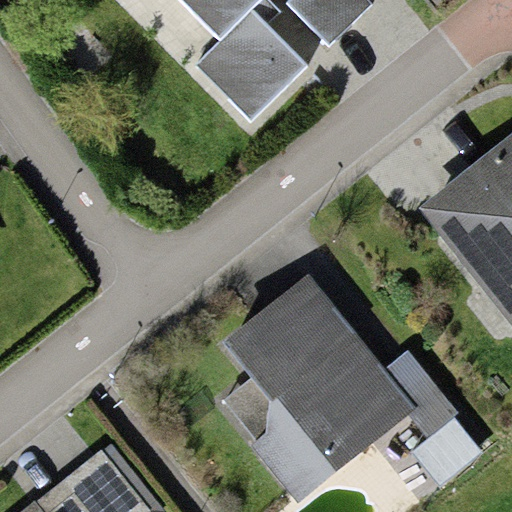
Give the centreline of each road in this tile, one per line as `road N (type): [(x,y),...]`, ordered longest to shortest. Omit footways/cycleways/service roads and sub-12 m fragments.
road 1 (residential): [(157,313),(511,27)]
road 2 (residential): [(0,95),(157,313)]
road 3 (residential): [(0,436),(157,313)]
